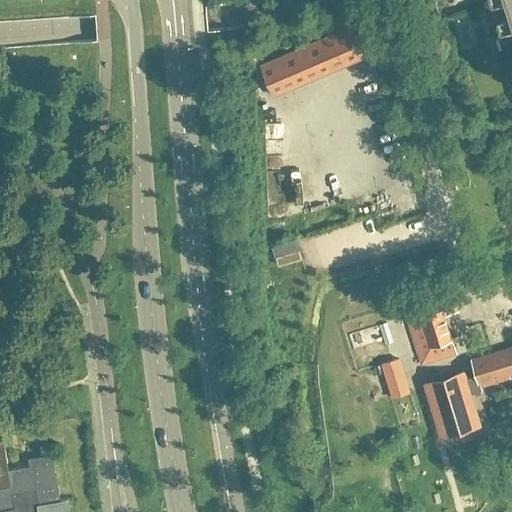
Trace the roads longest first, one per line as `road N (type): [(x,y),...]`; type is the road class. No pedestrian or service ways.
road 1 (secondary): [(235,511),(212,374),(178,0)]
road 2 (secondary): [(131,0),(150,313),(181,511)]
road 3 (residential): [(478,314),(384,0)]
